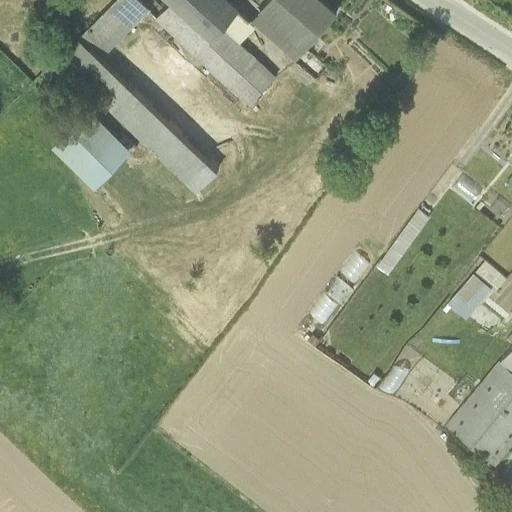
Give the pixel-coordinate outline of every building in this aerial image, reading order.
[(196,176),(218,155),(103,43),(145,0),(99,0),(57,42),(196,176)] [(256,12),(243,0),(159,0),(156,4),(249,92),(277,63),(241,28),(256,12)] [(256,0),(251,6),(296,46),(338,0),(256,0)] [(132,132),(89,90),(52,129),(96,171),(132,132)] [(383,246),(392,253),(428,203),(418,196),(383,246)] [(485,249),(449,292),(466,306),(492,277),(495,279),(506,266),(485,249)] [(352,275),(337,263),(325,277),(342,290),(350,280),(349,279),(352,275)] [(511,323),(506,330),(511,335),(511,340),(445,421),(495,463),(511,441),(511,323)]
